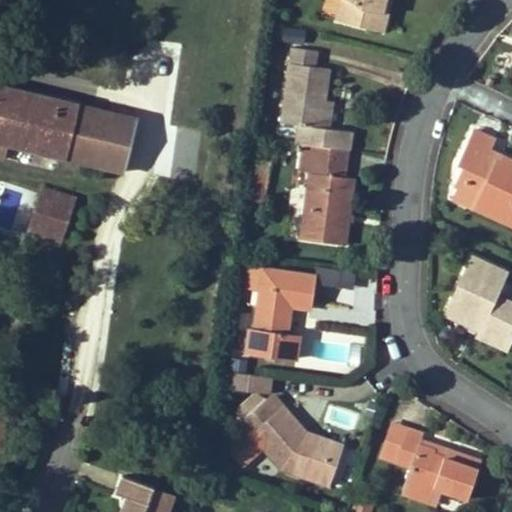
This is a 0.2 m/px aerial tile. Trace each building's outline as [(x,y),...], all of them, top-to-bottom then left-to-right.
[(384,11),(386,0),(342,0),(337,19),(369,27),(373,8),(384,11)] [(383,30),(390,0),(386,0),(384,11),(373,8),(369,27),(383,30)] [(327,101),(332,68),(317,66),(319,50),(292,46),(282,122),(300,125),(297,142),(304,143),(315,144),(350,149),(352,150),(354,132),(330,128),(324,127),(327,101)] [(138,119),(0,86),(0,141),(154,177),(159,153),(132,147),(138,119)] [(324,127),(330,128),(334,102),(327,101),(324,127)] [(454,184),(457,187),(480,197),(474,208),(509,223),(511,215),(511,158),(504,155),(501,161),(489,155),(492,149),(496,138),(474,128),(457,164),(461,167),(454,184)] [(313,158),(315,144),(304,143),(301,170),(310,172),(313,158)] [(347,244),(350,221),(351,214),(355,178),(346,176),(350,149),(315,144),(313,158),(310,172),(301,238),(347,244)] [(504,155),(492,149),(489,155),(501,161),(504,155)] [(266,203),(269,174),(258,172),(253,201),(266,203)] [(474,208),(480,197),(457,187),(452,198),(474,208)] [(58,207),(62,194),(42,188),(38,200),(58,207)] [(77,199),(62,194),(58,207),(50,234),(65,238),(77,199)] [(29,227),(50,234),(58,207),(38,200),(29,227)] [(473,255),(446,313),(463,321),(466,315),(485,323),(482,329),(511,342),(511,338),(511,300),(498,294),(509,272),(473,255)] [(315,297),(352,303),(357,275),(320,268),(315,297)] [(292,307),(310,309),(315,275),(264,269),(255,334),(250,333),(247,354),(299,359),(302,339),(287,337),(292,307)] [(485,323),(466,315),(463,321),(482,329),(485,323)] [(511,349),(511,338),(511,342),(482,329),(479,335),(511,349)] [(236,412),(243,419),(266,398),(259,391),(236,412)] [(243,419),(242,421),(282,469),(321,482),(332,450),(306,442),(302,438),(306,433),(282,406),(279,409),(268,397),(266,398),(243,419)] [(382,457),(396,462),(409,428),(394,423),(382,457)] [(442,490),(468,499),(481,461),(449,450),(446,457),(435,454),(436,450),(421,445),(422,440),(425,433),(409,428),(396,462),(412,467),(405,487),(439,499),(442,490)] [(237,432),(220,429),(215,471),(231,476),(237,432)] [(306,442),(332,450),(321,482),(330,485),(344,447),(306,434),(306,433),(302,438),(306,442)] [(449,450),(422,440),(421,445),(436,450),(435,454),(446,457),(449,450)] [(117,493),(127,497),(121,511),(163,511),(167,501),(152,495),(154,488),(154,486),(123,476),(117,493)] [(437,505),(439,499),(405,487),(403,493),(437,505)] [(169,511),(175,495),(154,488),(152,495),(167,501),(163,511),(169,511)] [(439,499),(465,508),(468,499),(442,490),(439,499)]
